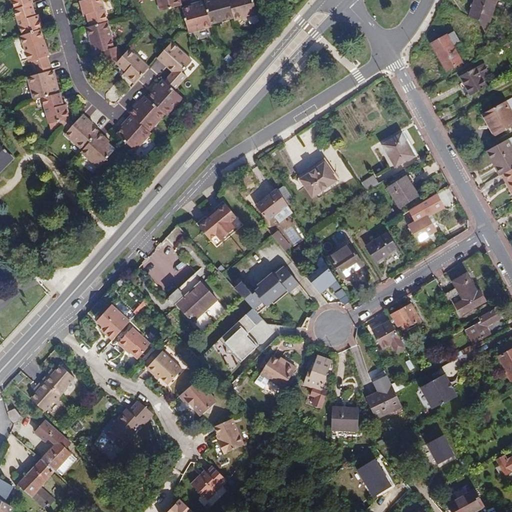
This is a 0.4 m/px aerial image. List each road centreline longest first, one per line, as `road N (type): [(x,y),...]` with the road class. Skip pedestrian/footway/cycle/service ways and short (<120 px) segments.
road 1 (secondary): [(66,299),(345,4)]
road 2 (secondary): [(324,0),(66,299)]
road 3 (residential): [(388,50),(214,166)]
road 4 (residential): [(488,231),(388,50)]
road 5 (residential): [(187,450),(152,399),(96,368),(47,321)]
road 6 (residential): [(488,231),(332,329)]
road 7 (residential): [(54,0),(77,79),(91,96),(114,115),(144,81)]
